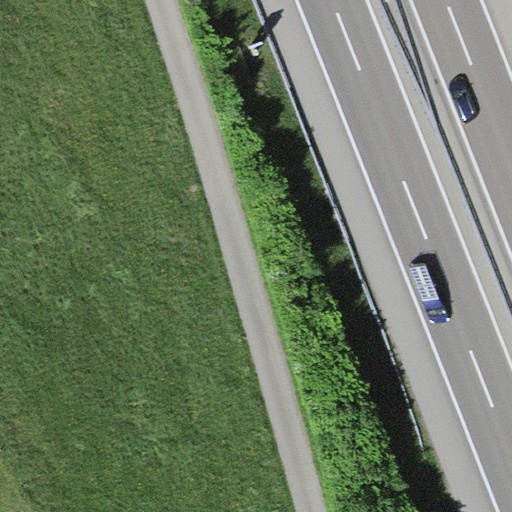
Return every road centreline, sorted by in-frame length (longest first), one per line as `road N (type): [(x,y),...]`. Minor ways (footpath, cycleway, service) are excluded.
road 1 (track): [(301,511),(200,129),(155,0)]
road 2 (motorway): [(331,0),(511,455)]
road 3 (motorway): [(511,164),(447,0)]
